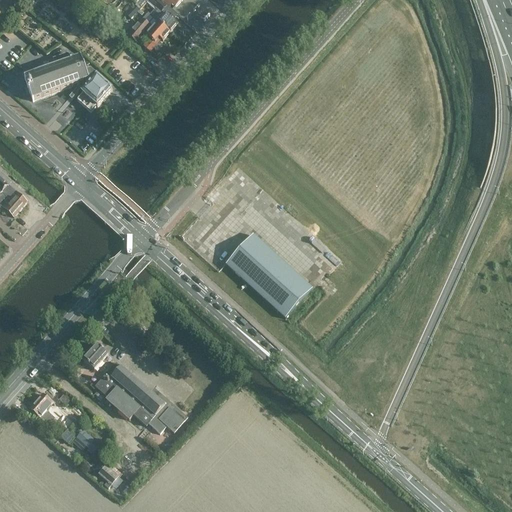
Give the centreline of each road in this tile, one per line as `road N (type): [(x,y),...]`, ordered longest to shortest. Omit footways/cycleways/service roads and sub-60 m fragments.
road 1 (secondary): [(441,511),(141,238)]
road 2 (unclassified): [(141,238),(357,0)]
road 3 (tertiary): [(81,182),(247,0)]
road 4 (secondary): [(0,398),(141,238)]
road 5 (tertiary): [(0,278),(81,182)]
